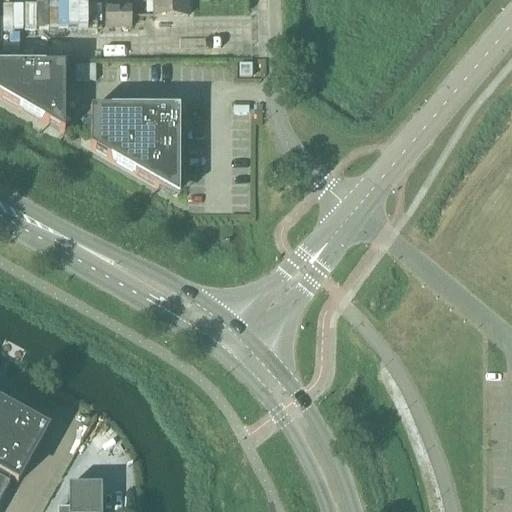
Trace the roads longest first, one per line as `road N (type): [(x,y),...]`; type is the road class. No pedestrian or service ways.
road 1 (unclassified): [(352,213),(511,23)]
road 2 (unclassified): [(352,213),(284,140),(274,93),(273,0)]
road 3 (tertiary): [(353,511),(332,452),(256,346)]
road 4 (tertiary): [(226,358),(278,413),(327,511)]
road 5 (tertiary): [(77,251),(99,278),(226,358)]
road 6 (tertiary): [(234,325),(119,253),(77,251)]
